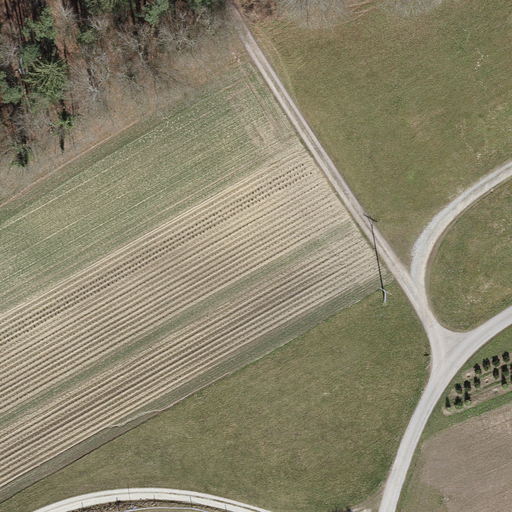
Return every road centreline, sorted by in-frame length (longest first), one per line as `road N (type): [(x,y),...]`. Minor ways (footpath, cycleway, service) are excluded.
road 1 (track): [(453,355),(230,0)]
road 2 (unclassified): [(511,314),(453,355),(389,511)]
road 3 (track): [(51,511),(119,495),(165,494),(253,511)]
